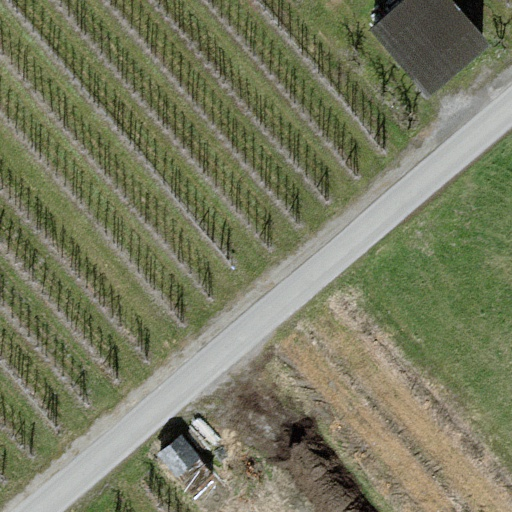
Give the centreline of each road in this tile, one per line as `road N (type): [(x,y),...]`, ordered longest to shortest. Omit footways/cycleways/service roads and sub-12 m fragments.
road 1 (unclassified): [(511,101),(38,511)]
road 2 (track): [(231,340),(386,511)]
